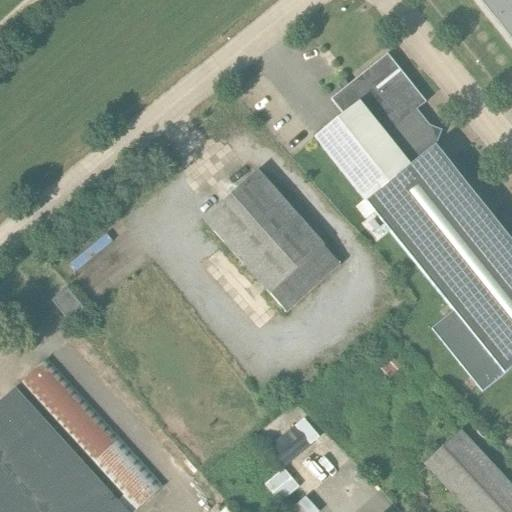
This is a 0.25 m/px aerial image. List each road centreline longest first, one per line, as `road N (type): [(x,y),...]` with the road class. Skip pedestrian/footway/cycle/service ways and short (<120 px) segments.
road 1 (unclassified): [(303,0),(0,244)]
road 2 (unclassified): [(511,155),(385,0)]
